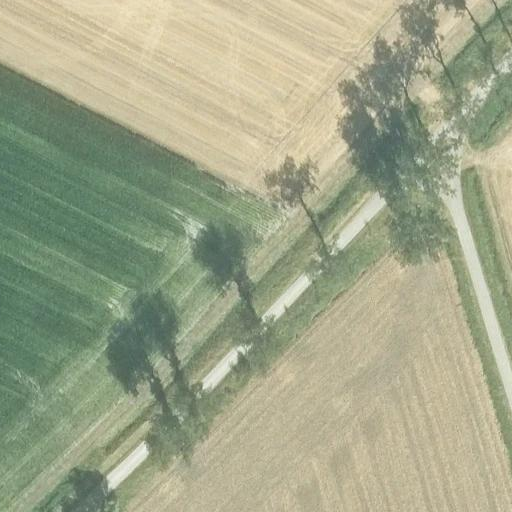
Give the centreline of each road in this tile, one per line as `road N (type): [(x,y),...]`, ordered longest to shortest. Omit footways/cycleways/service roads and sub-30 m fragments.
road 1 (unclassified): [(75,511),(394,184)]
road 2 (unclassified): [(511,398),(450,193)]
